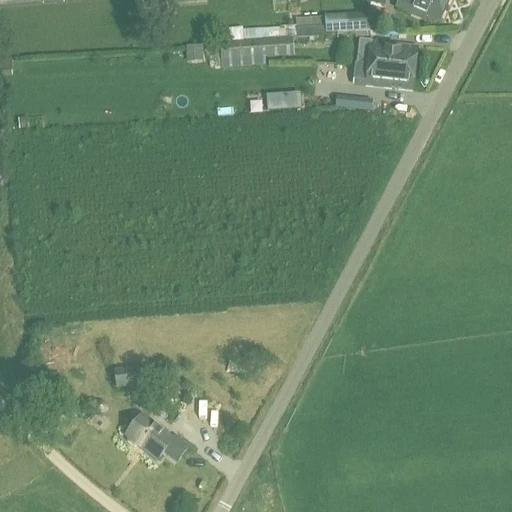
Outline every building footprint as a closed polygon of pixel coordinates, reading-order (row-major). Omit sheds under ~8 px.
[(159,0),(144,0),(145,9),(160,9),(160,7),(159,0)] [(450,0),(402,0),(398,10),(426,23),(427,20),(440,25),(450,0)] [(346,15),(347,17),(348,34),(372,32),(371,14),(346,15)] [(347,17),(325,18),(326,35),(348,34),(347,17)] [(325,18),(296,20),(297,37),(326,35),(325,18)] [(285,29),(232,33),(233,43),(256,41),(285,39),(285,29)] [(256,41),(257,59),(294,56),(292,38),(285,39),(256,41)] [(233,43),(221,44),(222,61),(257,59),(256,41),(233,43)] [(368,66),(416,69),(418,50),(370,45),(358,44),(355,65),(368,66)] [(202,45),(186,46),(187,63),(203,62),(202,45)] [(416,69),(368,66),(366,87),(414,92),(416,69)] [(283,95),(284,111),(301,110),(300,94),(283,95)] [(372,100),(337,96),(336,107),(371,111),(372,100)] [(38,378),(44,419),(67,415),(62,375),(73,373),(70,350),(43,353),(47,377),(38,378)] [(114,371),(116,390),(141,386),(139,368),(114,371)] [(101,415),(102,415),(103,415),(104,415),(105,415),(106,414),(107,414),(107,413),(108,413),(108,412),(108,411),(109,411),(109,410),(109,409),(109,408),(109,407),(109,406),(108,406),(108,405),(107,404),(107,403),(106,403),(105,402),(104,402),(103,402),(102,402),(101,402),(100,402),(99,403),(98,403),(98,404),(97,404),(97,405),(96,405),(96,406),(96,407),(96,408),(95,408),(95,409),(96,410),(96,411),(96,412),(97,413),(98,414),(99,415),(100,415),(101,415)] [(144,416),(126,438),(129,440),(129,443),(133,447),(136,446),(156,463),(164,454),(176,464),(189,448),(175,437),(173,440),(144,416)]
